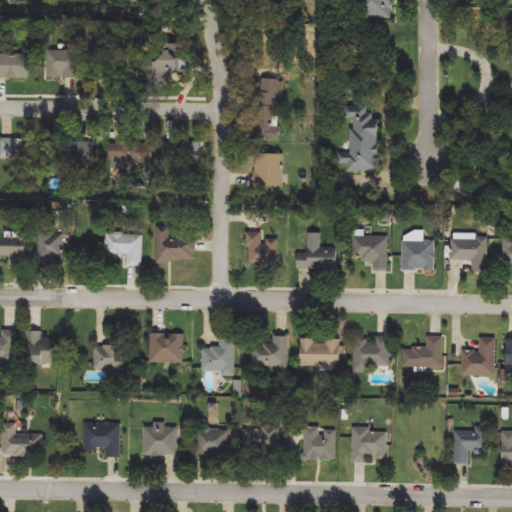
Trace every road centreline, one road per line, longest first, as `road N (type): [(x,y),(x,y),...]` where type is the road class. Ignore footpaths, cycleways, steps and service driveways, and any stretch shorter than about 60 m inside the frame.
road 1 (residential): [(0,485),(511,494)]
road 2 (residential): [(0,294),(511,298)]
road 3 (residential): [(203,0),(224,99),(225,297)]
road 4 (residential): [(0,98),(224,99)]
road 5 (residential): [(429,0),(431,168)]
